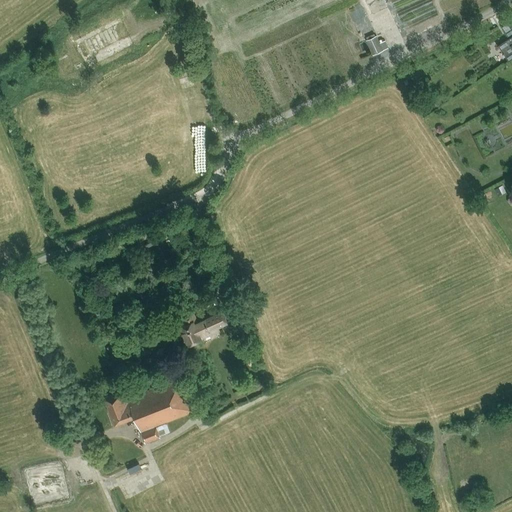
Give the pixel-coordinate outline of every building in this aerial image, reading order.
[(508,62),(511,58),(511,28),(508,22),(501,27),(509,39),(497,46),(508,62)] [(378,34),(367,39),(374,55),(389,48),(385,40),(381,42),(378,34)] [(190,65),(179,68),(183,80),(179,81),(185,103),(199,99),(190,65)] [(413,74),(416,80),(422,77),(419,71),(413,74)] [(504,185),(496,188),(500,195),(507,191),(504,185)] [(146,244),(151,253),(159,248),(155,240),(146,244)] [(171,248),(175,259),(182,256),(179,245),(171,248)] [(160,259),(148,265),(151,272),(163,267),(160,259)] [(173,319),(185,313),(182,305),(169,310),(173,319)] [(182,319),(185,325),(181,327),(188,344),(219,330),(217,327),(227,323),(222,311),(197,322),(193,314),(182,319)] [(145,443),(160,438),(156,427),(192,413),(179,379),(129,398),(125,389),(104,397),(115,425),(135,418),(145,443)] [(65,433),(73,431),(70,420),(62,422),(65,433)] [(156,427),(160,436),(170,432),(167,423),(156,427)]
